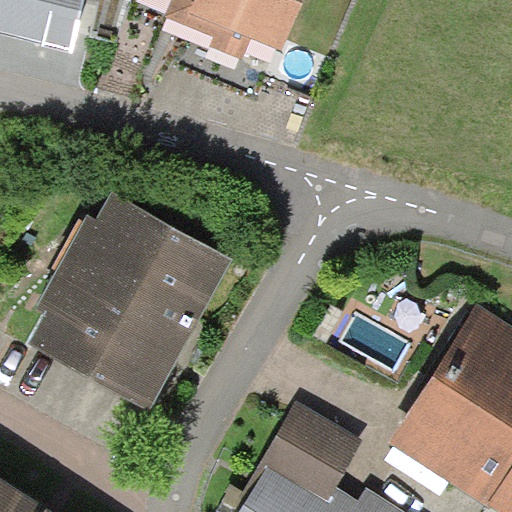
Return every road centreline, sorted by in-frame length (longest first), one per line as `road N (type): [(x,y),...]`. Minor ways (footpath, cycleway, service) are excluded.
road 1 (residential): [(324,184),(304,241),(172,494),(175,511)]
road 2 (residential): [(324,184),(0,89)]
road 3 (residential): [(511,241),(324,184)]
